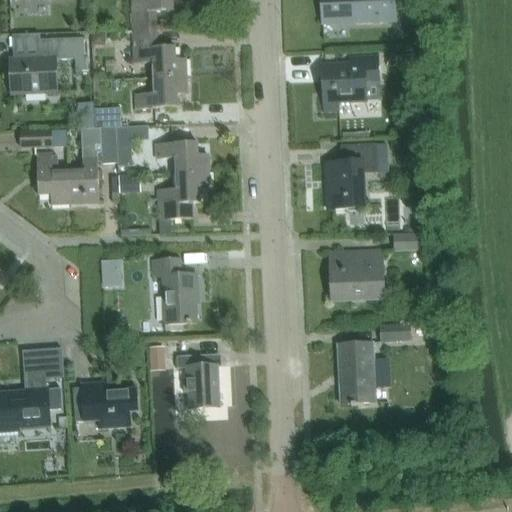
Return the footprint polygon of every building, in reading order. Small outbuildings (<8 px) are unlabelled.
[(156,32),(155,14),(174,13),(173,0),(131,0),(133,33),(156,32)] [(395,22),(393,0),(321,0),(323,25),(395,22)] [(175,49),(157,49),(156,32),(133,33),(134,65),(153,65),(154,80),(187,78),(186,61),(176,61),(175,49)] [(93,35),(92,47),(105,48),(105,35),(93,35)] [(55,96),(53,62),(75,61),(75,73),(87,73),(87,60),(84,60),(83,40),(39,42),(39,58),(12,60),(14,98),(55,96)] [(366,83),(380,82),(379,58),(349,60),(350,74),(321,75),(323,112),(339,111),(339,104),(367,103),(366,83)] [(136,96),(136,111),(178,109),(177,96),(187,96),(187,78),(154,80),(154,95),(136,96)] [(116,130),(122,130),(121,112),(95,113),(96,130),(116,130)] [(122,130),(116,130),(117,144),(149,142),(148,129),(122,130)] [(100,205),(97,156),(99,156),(99,166),(117,165),(115,130),(81,131),(83,173),(68,174),(69,206),(100,205)] [(22,150),(52,149),(51,133),(21,134),(22,150)] [(176,176),(209,174),(208,157),(198,157),(198,144),(156,146),(156,161),(175,160),(176,176)] [(363,175),(377,175),(376,146),(341,148),(341,164),(325,165),(328,212),(365,210),(363,175)] [(69,206),(68,174),(53,174),(52,156),(37,156),(39,198),(51,197),(52,207),(69,206)] [(200,192),(210,192),(209,174),(176,176),(177,191),(158,192),(159,222),(171,222),(193,221),(193,219),(190,219),(189,205),(200,205),(200,192)] [(118,178),(119,196),(141,195),(140,177),(118,178)] [(171,222),(159,222),(160,237),(171,236),(171,222)] [(394,253),(424,251),(423,236),(393,238),(394,253)] [(332,303),(384,300),(382,253),(330,256),(332,303)] [(196,294),(198,294),(197,277),(181,277),(180,261),(152,262),(152,279),(163,279),(165,326),(182,325),(197,325),(196,294)] [(102,263),(103,285),(117,285),(116,263),(102,263)] [(381,343),(411,341),(410,327),(380,329),(381,343)] [(340,406),(376,404),(375,388),(392,388),(391,361),(374,362),(373,345),(338,347),(340,406)] [(164,371),(163,348),(147,348),(148,371),(164,371)] [(189,411),(223,409),(221,367),(205,368),(204,357),(177,358),(177,370),(187,370),(189,411)] [(18,426),(49,424),(46,380),(26,381),(27,395),(0,396),(0,432),(18,432),(18,426)] [(130,414),(139,413),(137,390),(98,393),(97,385),(81,386),(81,390),(82,403),(83,422),(83,424),(99,422),(100,431),(131,428),(130,414)] [(81,390),(73,390),(75,424),(83,424),(83,422),(82,403),(81,390)] [(67,419),(58,419),(59,430),(67,429),(67,419)]
